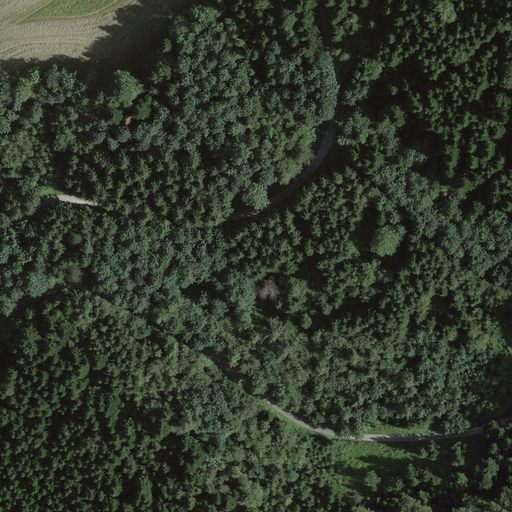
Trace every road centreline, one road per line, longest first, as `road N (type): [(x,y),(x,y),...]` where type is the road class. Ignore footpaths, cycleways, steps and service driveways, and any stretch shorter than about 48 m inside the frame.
road 1 (track): [(0,329),(34,294),(76,286),(138,309),(315,429),(388,440),(511,419)]
road 2 (track): [(323,0),(336,112),(324,148),(277,201),(212,221),(52,203),(0,231)]
